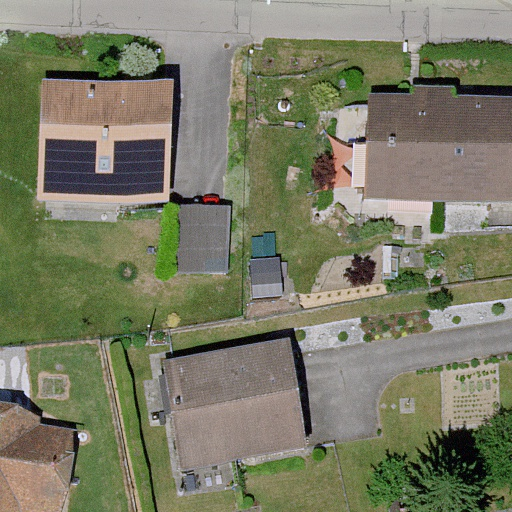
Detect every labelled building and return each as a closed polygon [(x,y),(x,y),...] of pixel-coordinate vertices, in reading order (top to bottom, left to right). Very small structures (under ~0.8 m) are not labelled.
[(174,216),(181,103),(46,95),(40,209),(174,216)] [(511,116),(377,111),(373,208),(511,213),(511,116)] [(178,259),(233,262),(236,198),(181,196),(178,259)] [(314,459),(300,355),(175,372),(189,476),(314,459)] [(0,511),(80,511),(90,442),(0,429),(0,511)]
